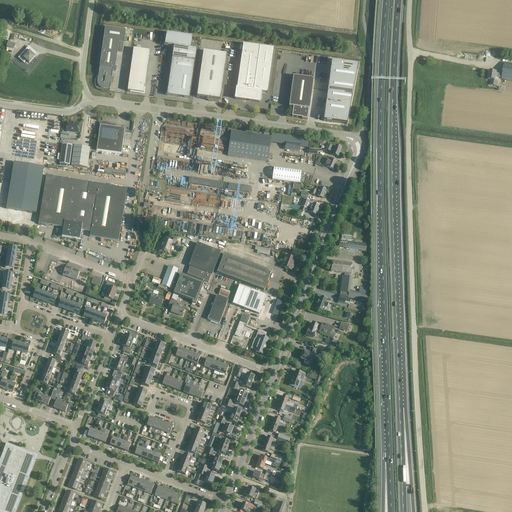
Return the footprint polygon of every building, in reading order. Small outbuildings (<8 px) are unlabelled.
[(100,87),(102,88),(110,89),(111,84),(113,84),(114,79),(111,78),(113,70),(112,70),(113,69),(115,70),(119,42),(124,43),(125,31),(105,28),(99,67),(100,67),(98,82),(98,84),(99,86),(100,87)] [(2,29),(0,34),(0,38),(6,41),(8,41),(11,32),(2,29)] [(165,46),(174,47),(191,49),(191,45),(192,37),(166,34),(165,46)] [(174,47),(172,59),(195,62),(197,46),(191,45),(191,49),(174,47)] [(243,45),(235,99),(260,103),(261,95),(261,93),(268,94),(274,49),(243,45)] [(134,49),(128,91),(144,94),(150,51),(134,49)] [(24,54),(22,56),(19,59),(24,63),(26,61),(29,63),(35,57),(34,56),(36,53),(34,51),(32,54),(29,51),(27,54),(25,52),(24,54)] [(203,53),(197,98),(208,99),(208,101),(219,103),(220,93),(221,93),(226,56),(203,53)] [(195,62),(172,59),(171,70),(182,72),(193,74),(195,62)] [(331,63),(324,123),(347,126),(358,67),(331,63)] [(497,72),(489,71),(488,79),(491,80),(490,85),(496,86),(497,82),(495,82),(495,81),(496,78),(511,80),(511,64),(504,63),(502,74),(497,73),(497,72)] [(178,97),(182,72),(171,70),(167,95),(178,97)] [(182,72),(178,97),(190,99),(193,74),(182,72)] [(308,109),(309,109),(313,79),(293,77),(289,107),(293,107),(292,117),(302,118),(302,119),(307,120),(308,109)] [(67,123),(67,128),(66,132),(78,133),(79,123),(75,123),(75,124),(67,123)] [(100,123),(99,128),(99,131),(97,151),(121,155),(125,129),(115,128),(115,125),(100,123)] [(232,131),(231,136),(228,157),(267,162),(270,143),(272,134),(264,133),(263,136),(232,131)] [(272,134),(270,143),(286,145),(285,150),(299,152),(300,147),(309,149),(311,139),(272,134)] [(62,144),(59,164),(70,166),(73,146),(62,144)] [(329,154),(334,155),(338,157),(342,148),(335,146),(335,148),(332,148),(333,147),(327,145),(326,150),(330,151),(329,154)] [(87,168),(90,148),(74,146),(71,166),(87,168)] [(328,167),(329,168),(333,169),(337,161),(331,159),(331,160),(327,159),(324,166),(328,167)] [(30,213),(36,214),(44,168),(14,163),(6,209),(30,213)] [(274,168),(272,179),(300,184),(302,172),(274,168)] [(104,169),(104,174),(125,177),(126,172),(104,169)] [(127,189),(122,188),(46,176),(38,224),(63,228),(62,237),(80,240),(81,231),(91,232),(90,237),(118,242),(127,189)] [(250,193),(251,187),(190,178),(188,183),(250,193)] [(317,196),(318,197),(323,198),(326,190),(317,187),(316,191),(313,189),(311,194),(314,195),(316,193),(318,194),(317,196)] [(306,208),(306,207),(318,211),(320,206),(315,205),(313,204),(312,206),(308,204),(309,202),(304,200),(301,200),(300,206),(301,207),(301,206),(302,207),(306,208)] [(304,212),(305,211),(316,215),(318,211),(306,207),(306,208),(302,207),(301,211),(300,211),(298,215),(303,217),(304,212)] [(341,241),(340,240),(339,248),(366,252),(367,245),(351,242),(352,236),(342,235),(341,241)] [(180,239),(172,237),(171,240),(164,238),(163,240),(164,240),(161,248),(160,249),(159,250),(160,252),(161,252),(163,252),(168,254),(172,244),(176,244),(175,246),(179,247),(180,239)] [(187,274),(192,276),(208,283),(211,275),(212,275),(221,252),(197,243),(188,266),(191,267),(189,272),(188,271),(187,274)] [(257,251),(257,253),(269,256),(270,250),(256,247),(255,250),(257,251)] [(285,263),(284,268),(292,271),(294,266),(293,266),(295,259),(291,258),(293,254),(285,252),(284,255),(286,256),(284,262),(285,263)] [(264,291),(271,272),(224,254),(217,273),(264,291)] [(352,264),(337,262),(332,261),(331,272),(345,274),(344,277),(342,276),(340,292),(340,295),(350,298),(365,302),(370,304),(370,303),(369,303),(370,300),(366,299),(367,296),(368,287),(359,287),(358,292),(349,291),(351,278),(347,277),(347,274),(351,275),(352,264)] [(63,275),(77,280),(80,272),(74,269),(74,270),(68,267),(66,266),(63,275)] [(169,266),(161,285),(171,289),(178,270),(169,266)] [(181,275),(175,289),(174,294),(193,301),(192,303),(196,305),(204,284),(181,275)] [(93,278),(91,282),(91,284),(99,287),(102,280),(97,278),(97,279),(93,278)] [(107,282),(105,287),(108,288),(105,297),(113,300),(117,290),(114,289),(116,285),(107,282)] [(171,289),(161,285),(160,285),(159,286),(158,286),(157,288),(158,288),(168,292),(167,295),(165,299),(169,301),(173,290),(171,289)] [(266,295),(261,294),(239,285),(232,304),(259,314),(266,295)] [(222,286),(219,294),(228,298),(230,292),(225,290),(226,288),(222,286)] [(33,297),(38,299),(41,291),(36,290),(33,297)] [(161,306),(164,298),(152,294),(153,292),(149,290),(147,297),(151,298),(149,303),(154,304),(161,306)] [(41,291),(38,299),(43,301),(46,293),(41,291)] [(43,301),(49,303),(52,295),(46,293),(43,301)] [(52,295),(49,303),(54,305),(57,297),(54,296),(55,295),(52,294),(52,295)] [(219,324),(221,319),(228,300),(217,296),(208,319),(219,324)] [(320,297),(316,308),(316,309),(317,309),(318,309),(323,311),(324,307),(327,308),(329,303),(326,303),(327,300),(320,297)] [(58,307),(63,309),(66,301),(61,299),(58,307)] [(172,308),(171,312),(182,316),(186,308),(176,304),(177,302),(171,300),(168,307),(172,308)] [(354,304),(356,304),(355,306),(360,307),(361,305),(362,306),(363,310),(364,311),(366,310),(365,304),(362,303),(354,301),(351,300),(350,302),(350,303),(354,304),(354,303),(354,304)] [(63,309),(69,311),(72,303),(66,301),(63,309)] [(69,311),(74,313),(77,305),(72,303),(69,311)] [(82,307),(77,305),(74,313),(79,315),(82,307)] [(89,318),(92,310),(87,309),(84,316),(89,318)] [(92,310),(89,318),(94,320),(97,312),(92,310)] [(97,312),(94,320),(99,322),(102,314),(97,312)] [(102,314),(99,322),(104,324),(107,316),(102,314)] [(242,315),(240,322),(247,325),(247,323),(248,323),(249,318),(242,315)] [(316,331),(319,332),(321,328),(318,326),(318,325),(312,323),(309,330),(308,330),(306,335),(313,338),(316,331)] [(322,323),(321,328),(319,332),(334,338),(335,334),(331,332),(333,327),(322,323)] [(341,323),(339,329),(347,332),(349,324),(341,323)] [(239,324),(234,336),(240,338),(244,326),(239,324)] [(62,331),(60,336),(67,339),(69,334),(75,336),(77,337),(78,334),(66,329),(65,332),(62,331)] [(253,345),(252,349),(256,350),(256,352),(263,354),(268,340),(264,338),(266,334),(258,331),(255,338),(260,340),(258,346),(253,345)] [(124,340),(132,344),(134,339),(136,339),(137,335),(130,332),(129,336),(126,335),(124,340)] [(67,339),(60,336),(58,342),(65,345),(66,342),(68,343),(69,340),(67,339)] [(87,347),(94,350),(97,344),(92,342),(93,339),(83,336),(81,340),(87,342),(85,346),(87,347)] [(132,344),(124,340),(122,346),(125,347),(123,351),(122,351),(130,354),(132,349),(130,349),(132,344)] [(58,342),(55,348),(62,351),(63,348),(65,345),(58,342)] [(155,348),(163,351),(165,345),(157,342),(155,348)] [(85,353),(92,356),(94,350),(87,347),(85,353)] [(60,360),(62,361),(63,358),(60,357),(62,351),(55,348),(53,354),(56,355),(55,358),(60,360)] [(163,351),(155,348),(153,353),(161,356),(163,351)] [(181,358),(184,350),(179,348),(176,356),(181,358)] [(304,363),(308,364),(309,362),(310,358),(313,359),(316,350),(311,348),(309,353),(303,351),(301,359),(305,360),(304,363)] [(187,360),(190,352),(184,350),(181,358),(187,360)] [(190,352),(187,360),(192,362),(195,354),(190,352)] [(83,359),(90,361),(92,356),(85,353),(83,359)] [(161,356),(153,353),(151,358),(159,361),(161,356)] [(195,354),(192,362),(197,365),(200,356),(195,354)] [(117,359),(115,364),(122,367),(124,362),(126,363),(128,358),(125,357),(120,355),(121,356),(119,360),(117,359)] [(49,359),(47,365),(54,368),(56,362),(59,363),(60,360),(55,358),(54,361),(49,359)] [(149,364),(157,367),(159,361),(151,358),(149,364)] [(69,364),(70,364),(76,366),(82,368),(83,366),(88,367),(90,361),(83,359),(81,365),(74,362),(70,361),(69,364)] [(207,359),(205,363),(204,367),(209,369),(213,361),(207,359)] [(213,361),(209,369),(215,371),(218,363),(213,361)] [(218,363),(215,371),(220,373),(223,365),(218,363)] [(122,367),(115,364),(113,369),(115,370),(114,375),(120,377),(122,373),(121,372),(122,367)] [(44,371),(51,374),(54,368),(47,365),(44,371)] [(223,365),(220,373),(225,375),(229,367),(223,365)] [(74,375),(81,378),(84,372),(81,371),(82,368),(76,366),(75,369),(76,370),(74,375)] [(145,373),(153,376),(155,371),(152,370),(150,369),(147,368),(145,373)] [(44,371),(42,377),(49,379),(51,374),(44,371)] [(303,382),(302,381),(305,375),(296,371),(291,383),(291,382),(290,385),(297,388),(301,390),(304,383),(303,382)] [(170,373),(167,372),(163,385),(168,387),(172,378),(169,377),(170,373)] [(177,380),(174,389),(180,391),(183,383),(180,381),(181,378),(183,373),(181,372),(179,377),(177,380)] [(145,373),(143,379),(151,382),(153,376),(145,373)] [(69,380),(72,381),(79,384),(81,378),(74,375),(74,376),(71,374),(69,380)] [(244,380),(252,383),(255,377),(247,374),(244,380)] [(109,378),(107,383),(115,386),(117,381),(119,382),(120,377),(114,375),(112,379),(109,378)] [(173,375),(172,378),(168,387),(174,389),(177,380),(174,379),(176,376),(173,375)] [(49,379),(42,377),(40,382),(47,385),(48,382),(51,383),(52,380),(49,379)] [(141,384),(144,386),(149,387),(151,382),(143,379),(141,384)] [(0,387),(6,390),(9,382),(3,380),(0,386),(0,387)] [(183,393),(189,395),(193,386),(189,385),(191,381),(188,380),(183,393)] [(194,382),(193,386),(189,395),(195,397),(198,388),(195,387),(196,383),(197,380),(195,380),(194,382)] [(252,383),(244,380),(242,386),(250,389),(252,383)] [(68,383),(67,386),(77,390),(79,384),(72,381),(71,385),(68,383)] [(9,382),(6,390),(13,393),(16,385),(9,382)] [(106,394),(110,395),(113,397),(115,392),(113,391),(114,389),(117,391),(118,388),(115,386),(107,383),(105,388),(108,390),(106,394)] [(199,384),(198,388),(195,397),(201,399),(204,391),(200,389),(202,385),(199,384)] [(77,390),(67,386),(66,389),(69,390),(68,393),(75,396),(77,390)] [(145,397),(147,391),(139,388),(137,394),(145,397)] [(36,401),(42,404),(45,397),(45,395),(43,394),(42,396),(39,394),(40,392),(37,390),(33,400),(36,401)] [(45,397),(42,404),(48,406),(49,402),(52,403),(56,392),(54,391),(50,399),(45,397)] [(240,391),(238,397),(246,400),(248,394),(240,391)] [(57,392),(56,392),(52,403),(55,404),(53,408),(59,410),(62,403),(63,400),(60,399),(59,402),(56,401),(59,395),(56,394),(57,392)] [(137,394),(135,399),(143,402),(145,397),(137,394)] [(283,396),(280,403),(290,407),(291,405),(286,403),(288,398),(283,396)] [(236,404),(239,405),(243,407),(246,400),(238,397),(236,404)] [(98,407),(107,410),(109,405),(110,406),(112,401),(104,398),(105,399),(103,403),(100,402),(98,407)] [(135,399),(134,402),(133,405),(141,408),(143,402),(135,399)] [(62,403),(59,410),(65,413),(66,410),(69,411),(72,404),(69,403),(68,405),(62,403)] [(277,410),(282,412),(283,412),(285,407),(289,409),(290,407),(280,403),(277,410)] [(203,404),(201,409),(210,413),(211,409),(215,411),(216,409),(203,404)] [(97,417),(97,418),(105,420),(106,416),(105,415),(107,410),(98,407),(96,412),(99,413),(98,418),(97,417)] [(214,414),(210,413),(201,409),(199,415),(207,418),(209,415),(213,417),(214,414)] [(231,415),(239,418),(241,412),(234,409),(231,415)] [(211,420),(207,418),(199,415),(197,421),(205,424),(206,421),(210,422),(211,420)] [(227,420),(232,422),(237,424),(239,418),(231,415),(230,417),(228,418),(227,420)] [(151,432),(153,428),(156,420),(150,417),(147,426),(150,427),(149,431),(151,432)] [(275,417),(272,424),(284,429),(285,425),(279,423),(280,419),(275,417)] [(156,420),(153,428),(156,429),(154,433),(157,434),(158,430),(162,422),(156,420)] [(162,422),(158,430),(162,432),(160,435),(163,436),(164,434),(164,433),(167,424),(162,422)] [(93,439),(98,425),(96,424),(96,426),(95,426),(94,431),(90,429),(87,436),(93,439)] [(167,424),(164,433),(167,434),(166,437),(168,438),(173,426),(167,424)] [(269,432),(274,433),(275,434),(276,431),(282,433),(284,429),(272,424),(269,432)] [(93,439),(99,441),(104,429),(101,428),(100,433),(96,431),(98,425),(93,439)] [(223,432),(226,433),(231,435),(233,428),(225,425),(223,432)] [(106,430),(104,429),(99,441),(105,443),(108,436),(104,435),(106,430)] [(196,429),(194,434),(202,438),(203,434),(207,436),(208,434),(196,429)] [(206,439),(202,438),(194,434),(191,440),(200,443),(201,440),(205,442),(206,439)] [(113,438),(112,440),(110,445),(116,447),(119,440),(120,436),(118,435),(116,439),(113,438)] [(116,447),(122,449),(126,438),(124,437),(122,441),(119,440),(116,447)] [(267,437),(265,444),(275,448),(276,446),(271,444),(272,443),(275,444),(276,440),(267,437)] [(126,438),(122,449),(128,452),(131,445),(127,443),(129,439),(126,438)] [(220,445),(228,448),(230,442),(222,439),(220,445)] [(204,445),(200,443),(191,440),(189,446),(198,449),(199,446),(203,447),(204,445)] [(0,511),(15,511),(37,455),(6,443),(1,457),(0,456),(0,511)] [(135,454),(141,457),(145,445),(143,444),(141,448),(137,447),(135,454)] [(274,452),(275,448),(265,444),(262,451),(268,453),(269,450),(274,452)] [(145,445),(141,457),(147,459),(149,452),(146,450),(148,446),(145,445)] [(217,452),(220,453),(225,455),(228,448),(220,445),(217,452)] [(202,450),(198,449),(189,446),(187,451),(196,455),(197,451),(201,453),(202,450)] [(158,450),(157,450),(153,461),(159,463),(161,456),(158,455),(160,449),(158,448),(158,450)] [(147,459),(153,461),(157,450),(154,449),(153,453),(149,452),(147,459)] [(182,460),(190,463),(191,460),(195,462),(196,459),(184,454),(182,460)] [(260,456),(258,462),(265,464),(266,461),(272,463),(275,464),(275,462),(276,460),(270,458),(270,459),(260,456)] [(211,462),(221,466),(223,460),(215,457),(213,461),(211,460),(211,462)] [(85,470),(88,471),(88,469),(85,468),(86,465),(89,466),(90,464),(87,463),(78,459),(77,463),(78,464),(77,467),(85,470)] [(194,465),(190,463),(182,460),(179,466),(188,469),(189,466),(193,467),(194,465)] [(210,469),(214,470),(218,472),(221,466),(211,462),(210,464),(212,465),(210,469)] [(266,474),(272,476),(274,471),(264,467),(265,464),(258,462),(256,467),(267,471),(266,474)] [(197,472),(192,470),(188,469),(179,466),(177,472),(185,475),(187,471),(196,475),(197,472)] [(85,470),(77,467),(76,470),(75,469),(73,473),(82,477),(82,476),(85,470)] [(200,468),(199,469),(198,473),(205,476),(204,481),(212,484),(215,477),(205,473),(206,470),(200,468)] [(104,469),(102,476),(110,479),(109,479),(111,476),(112,476),(113,472),(104,469)] [(272,476),(266,474),(265,476),(254,472),(252,477),(259,480),(259,478),(269,482),(272,476)] [(73,478),(72,481),(80,484),(83,485),(83,483),(80,482),(81,479),(84,480),(85,477),(82,476),(82,477),(73,473),(72,477),(73,478)] [(131,475),(127,485),(133,487),(137,478),(133,477),(133,476),(131,475)] [(109,483),(110,479),(102,476),(99,483),(108,486),(107,486),(108,483),(109,483)] [(140,480),(137,478),(133,487),(139,490),(143,480),(141,479),(140,480)] [(145,492),(148,483),(145,481),(143,480),(139,490),(145,492)] [(80,484),(72,481),(71,484),(69,483),(68,487),(77,490),(80,484)] [(106,490),(108,486),(99,483),(96,490),(105,493),(104,492),(105,490),(106,490)] [(152,484),(148,483),(145,492),(151,494),(154,484),(152,484)] [(158,486),(156,490),(154,496),(160,498),(164,489),(160,487),(158,486)] [(255,490),(248,488),(245,496),(256,500),(257,496),(254,495),(255,490)] [(167,490),(164,489),(160,498),(166,500),(170,490),(168,489),(167,490)] [(104,496),(105,493),(96,490),(94,496),(103,500),(102,499),(103,496),(104,496)] [(172,491),(170,490),(166,500),(172,502),(175,493),(172,492),(172,491)] [(65,498),(73,501),(75,494),(66,491),(65,495),(66,495),(65,498)] [(172,502),(174,503),(178,505),(182,495),(179,494),(179,495),(175,493),(172,502)] [(76,502),(73,501),(65,498),(64,501),(63,501),(61,505),(70,508),(73,510),(74,507),(71,506),(72,503),(75,504),(76,502)] [(89,508),(99,511),(102,505),(92,501),(89,508)] [(276,501),(275,506),(272,511),(283,511),(286,505),(276,501)] [(196,508),(204,511),(206,505),(198,502),(196,508)] [(240,510),(245,511),(246,511),(248,508),(252,510),(254,506),(249,504),(248,505),(243,503),(240,510)]
